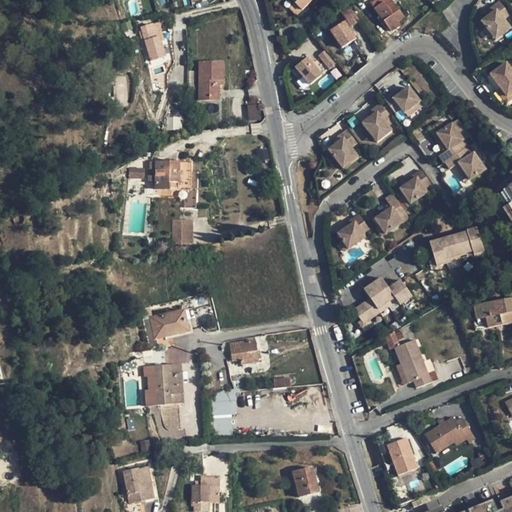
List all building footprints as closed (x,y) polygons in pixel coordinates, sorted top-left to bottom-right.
[(313,0),(291,0),(296,5),(302,11),(313,0)] [(391,0),(375,0),(367,6),(376,19),(381,26),(387,34),(399,25),(397,22),(404,18),(391,0)] [(504,20),(510,15),(500,2),(493,7),(496,10),(487,17),(481,22),(496,40),(510,28),(504,20)] [(296,16),(302,11),(296,5),(291,11),(296,16)] [(360,22),(349,5),(341,10),(352,27),(360,22)] [(496,10),(493,7),(485,14),(487,17),(496,10)] [(345,22),(331,32),(343,49),(357,39),(345,22)] [(140,28),(144,41),(155,37),(151,25),(140,28)] [(336,64),(325,50),(318,56),(330,70),(336,64)] [(307,58),(295,68),(310,86),(322,76),(307,58)] [(198,62),(198,101),(218,101),(218,85),(218,81),(223,81),(223,62),(198,62)] [(511,70),(506,63),(490,75),(500,88),(507,98),(511,93),(511,70)] [(196,84),(188,84),(188,93),(196,92),(196,84)] [(385,100),(395,113),(401,108),(405,113),(420,101),(409,87),(402,92),(394,99),(391,95),(385,100)] [(506,104),(509,101),(507,98),(500,88),(496,91),(506,104)] [(400,89),(391,95),(394,99),(402,92),(400,89)] [(420,101),(405,113),(408,117),(423,105),(420,101)] [(260,104),(247,105),(249,120),(261,119),(260,104)] [(385,122),(391,117),(381,104),(374,109),(377,113),(369,119),(362,124),(374,138),(389,127),(385,122)] [(377,113),(374,109),(366,115),(369,119),(377,113)] [(175,115),(175,128),(183,128),(183,115),(175,115)] [(444,163),(445,162),(468,146),(452,123),(437,133),(448,150),(445,152),(439,156),(444,163)] [(389,127),(374,138),(377,142),(392,131),(389,127)] [(334,146),(328,150),(340,165),(354,153),(350,148),(357,143),(347,130),(340,135),(343,139),(334,146)] [(448,150),(437,133),(433,136),(445,152),(448,150)] [(343,139),(340,135),(331,142),(334,146),(343,139)] [(468,146),(445,162),(450,169),(455,165),(459,163),(470,180),(485,169),(469,146),(468,146)] [(354,153),(340,165),(343,169),(357,157),(354,153)] [(178,162),(154,162),(149,162),(149,170),(154,170),(154,183),(154,190),(184,190),(183,208),(195,208),(195,190),(190,190),(190,172),(190,158),(186,158),(183,162),(178,162)] [(467,182),(470,180),(459,163),(455,165),(467,182)] [(144,169),(129,168),(129,178),(144,179),(144,169)] [(424,189),(431,185),(421,170),(414,175),(416,178),(411,182),(400,189),(404,196),(410,204),(427,193),(424,189)] [(511,185),(503,191),(511,203),(509,204),(511,208),(511,185)] [(511,203),(503,191),(497,195),(505,207),(509,204),(511,203)] [(385,235),(409,219),(393,194),(385,200),(389,205),(391,208),(386,212),(375,219),(379,226),(385,235)] [(407,207),(410,204),(404,196),(401,198),(407,207)] [(511,208),(509,204),(505,207),(503,208),(511,222),(511,208)] [(362,234),(369,230),(359,215),(352,220),(354,223),(349,226),(338,235),(342,240),(348,249),(365,238),(362,234)] [(172,220),(172,244),(192,244),(192,220),(172,220)] [(382,237),(385,235),(379,226),(376,228),(382,237)] [(467,232),(429,243),(433,258),(436,266),(441,265),(447,263),(446,260),(467,253),(473,251),(474,254),(484,251),(477,228),(466,231),(467,232)] [(345,251),(348,249),(342,240),(339,242),(345,251)] [(446,260),(447,263),(468,257),(467,253),(446,260)] [(436,266),(433,258),(430,259),(434,272),(442,269),(441,265),(436,266)] [(370,299),(353,311),(361,321),(363,325),(369,320),(380,313),(378,310),(395,298),(397,301),(400,306),(402,304),(410,298),(412,297),(400,280),(388,289),(381,278),(363,290),(370,299)] [(395,298),(378,310),(380,313),(397,301),(395,298)] [(413,301),(410,298),(402,304),(404,307),(413,301)] [(511,298),(474,306),(478,330),(511,323),(511,298)] [(188,310),(183,311),(187,332),(188,335),(193,334),(188,310)] [(183,311),(150,318),(143,319),(149,349),(157,347),(156,339),(170,335),(187,332),(183,311)] [(363,325),(361,321),(357,323),(362,330),(372,324),(369,320),(363,325)] [(394,332),(384,337),(390,350),(394,348),(400,365),(408,384),(413,382),(416,389),(431,383),(414,340),(400,346),(394,332)] [(156,339),(157,347),(157,348),(173,345),(171,339),(170,335),(156,339)] [(255,340),(230,344),(232,362),(240,361),(241,366),(259,363),(257,352),(255,340)] [(135,359),(119,365),(121,374),(138,367),(135,359)] [(425,361),(428,372),(434,371),(431,359),(425,361)] [(167,366),(143,367),(144,378),(147,377),(148,390),(145,391),(146,407),(182,404),(179,365),(167,366)] [(400,365),(396,366),(403,386),(408,384),(400,365)] [(274,380),(274,389),(291,388),(290,378),(274,380)] [(237,415),(235,392),(211,394),(205,394),(208,442),(229,441),(233,441),(231,415),(237,415)] [(452,418),(424,435),(436,454),(454,443),(464,436),(467,439),(469,443),(475,439),(462,418),(455,422),(452,418)] [(464,436),(454,443),(456,446),(467,439),(464,436)] [(386,446),(398,478),(418,470),(406,439),(386,446)] [(434,460),(429,463),(435,473),(440,470),(434,460)] [(123,472),(128,496),(130,505),(154,500),(148,468),(139,470),(139,469),(123,472)] [(293,473),(299,498),(318,493),(312,468),(293,473)] [(192,486),(192,503),(192,507),(194,507),(194,511),(215,511),(215,504),(219,504),(220,478),(201,478),(200,486),(192,486)] [(420,480),(405,486),(407,491),(412,501),(427,495),(420,480)] [(407,491),(404,492),(402,487),(393,491),(400,506),(412,501),(407,491)] [(464,511),(446,511),(445,511),(511,511),(511,497),(501,502),(504,509),(498,511),(493,500),(464,511)]
